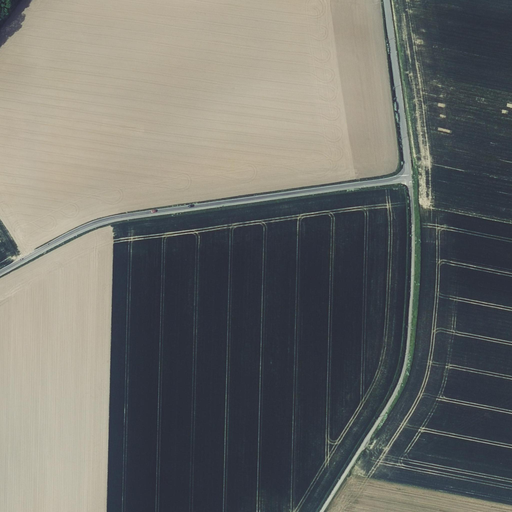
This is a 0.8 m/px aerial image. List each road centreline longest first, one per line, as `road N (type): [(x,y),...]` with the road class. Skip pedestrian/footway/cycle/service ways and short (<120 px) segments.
road 1 (unclassified): [(0,271),(107,219),(409,178)]
road 2 (unclassified): [(321,511),(403,369),(409,178)]
road 3 (unclassified): [(409,178),(386,0)]
